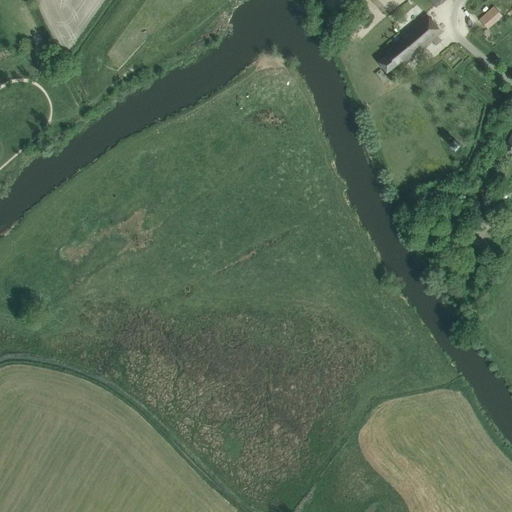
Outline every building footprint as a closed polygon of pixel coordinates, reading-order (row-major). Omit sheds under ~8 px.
[(325,0),(324,3),(339,8),(341,0),(325,0)] [(494,6),(479,19),(487,28),(502,15),(494,6)] [(389,53),(379,62),(387,72),(401,61),(404,65),(442,32),(426,13),(400,35),(404,39),(388,52),(389,53)] [(348,44),(364,27),(355,18),(339,34),(348,44)] [(454,109),(443,98),(432,109),(443,119),(454,109)] [(460,144),(454,139),(450,145),(455,149),(460,144)] [(409,163),(416,156),(410,151),(402,159),(406,164),(408,162),(409,163)] [(483,228),(497,216),(489,207),(475,219),(483,228)]
